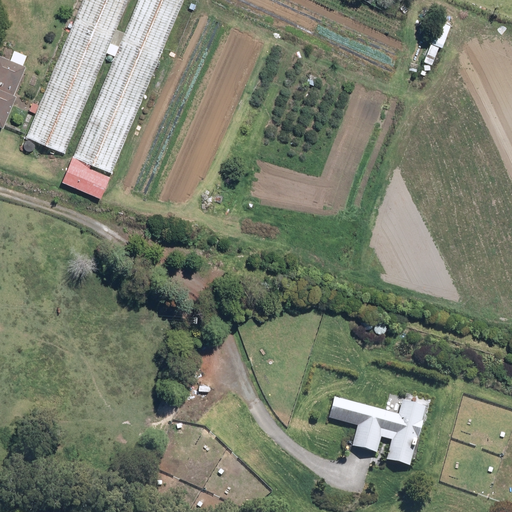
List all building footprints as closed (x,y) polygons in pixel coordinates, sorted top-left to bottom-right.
[(432,19),(422,16),(418,29),(428,32),(432,19)] [(439,48),(430,44),(424,61),(433,64),(439,48)] [(0,123),(6,126),(18,95),(16,93),(27,66),(24,65),(28,55),(15,50),(12,60),(0,54),(0,123)] [(318,76),(310,73),(307,81),(314,84),(318,76)] [(378,453),(382,436),(393,439),(387,459),(401,461),(411,466),(416,446),(417,445),(420,437),(424,428),(425,419),(424,419),(427,406),(416,401),(404,400),(399,413),(335,396),(333,406),(330,417),(358,425),(353,446),(367,448),(378,453)] [(122,442),(122,436),(153,434),(151,400),(103,404),(104,433),(105,443),(122,442)]
